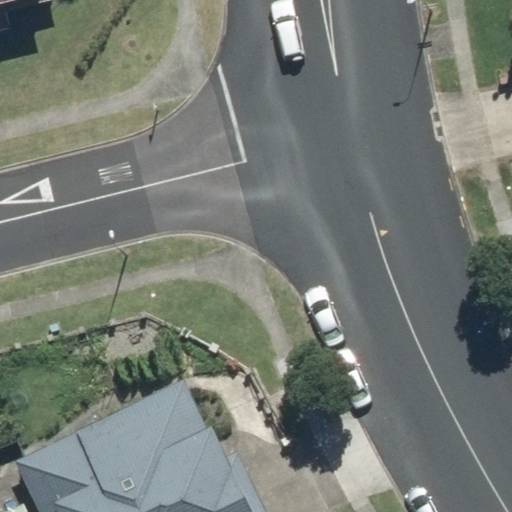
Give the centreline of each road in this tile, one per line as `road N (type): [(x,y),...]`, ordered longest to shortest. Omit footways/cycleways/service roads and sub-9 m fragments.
road 1 (tertiary): [(357,130),(421,345),(511,474)]
road 2 (residential): [(0,220),(357,130)]
road 3 (tertiary): [(332,0),(357,130)]
